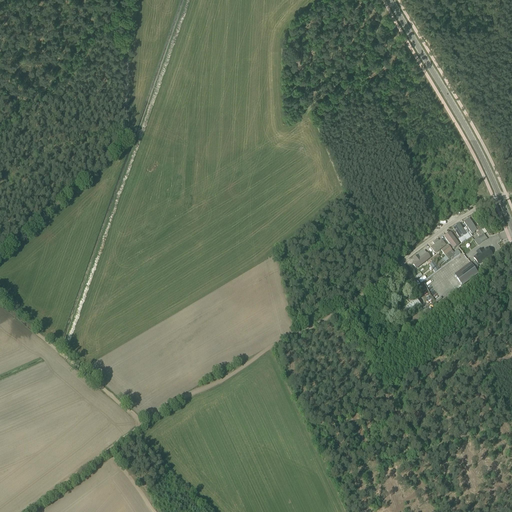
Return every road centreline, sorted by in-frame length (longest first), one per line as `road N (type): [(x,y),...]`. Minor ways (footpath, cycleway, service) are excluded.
road 1 (track): [(141,425),(372,289),(395,267)]
road 2 (track): [(0,254),(123,142),(127,68),(105,22)]
road 3 (tertiary): [(499,195),(391,0)]
road 4 (track): [(141,425),(0,305)]
road 5 (track): [(391,1),(364,53),(314,106)]
road 6 (unclassified): [(395,267),(499,195)]
